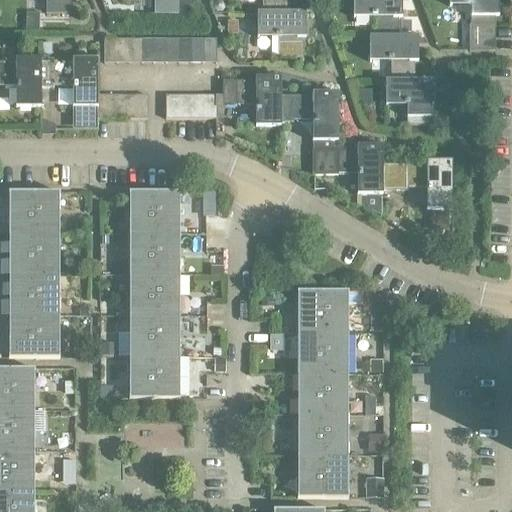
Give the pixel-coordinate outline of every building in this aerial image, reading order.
[(70,16),(69,0),(46,0),(47,16),(70,16)] [(155,0),(156,15),(155,15),(155,17),(179,16),(191,16),(191,1),(179,1),(178,0),(155,0)] [(286,0),(264,0),(264,15),(264,17),(287,17),(287,15),(286,0)] [(399,0),(353,0),(354,18),(376,17),(376,38),(376,40),(399,40),(399,38),(399,0)] [(495,0),(450,0),(451,5),(472,5),(472,27),(470,27),(470,53),(495,53),(495,0)] [(27,15),(26,33),(40,33),(40,15),(27,15)] [(303,15),(287,15),(287,17),(264,17),(264,15),(258,15),(258,38),(280,38),(280,60),(303,60),(303,15)] [(402,22),(402,34),(411,34),(411,23),(402,22)] [(237,23),(227,23),(228,37),(238,37),(237,23)] [(415,38),(399,38),(399,40),(376,40),(376,38),(370,38),(370,61),(392,61),(392,82),(392,84),(415,84),(415,82),(415,38)] [(192,65),(192,41),(180,42),(180,65),(192,65)] [(205,65),(205,42),(192,41),(192,65),(205,65)] [(118,65),(118,42),(105,42),(105,65),(118,65)] [(130,65),(130,42),(118,42),(118,65),(130,65)] [(142,65),(142,42),(130,42),(130,65),(142,65)] [(155,65),(155,42),(142,42),(142,65),(155,65)] [(167,65),(167,42),(155,42),(155,65),(167,65)] [(180,65),(180,42),(167,42),(167,65),(180,65)] [(217,42),(205,42),(205,65),(217,65),(217,42)] [(53,45),(42,45),(42,56),(53,56),(53,45)] [(41,91),(41,64),(0,64),(0,87),(18,88),(18,92),(19,92),(19,110),(41,110),(41,91)] [(98,97),(98,64),(41,64),(41,91),(54,91),(54,88),(74,88),(74,92),(75,92),(75,110),(97,110),(98,110),(98,97)] [(432,82),(415,82),(415,84),(392,84),(392,82),(386,82),(387,105),(408,105),(408,128),(432,127),(432,82)] [(223,83),(217,83),(217,97),(217,121),(225,121),(225,110),(237,110),(237,107),(258,107),(258,129),(282,129),(281,125),(281,98),(281,83),(223,83)] [(356,92),(356,108),(372,108),(372,92),(356,92)] [(111,122),(111,97),(98,97),(98,110),(97,110),(97,122),(111,122)] [(123,122),(123,97),(111,97),(111,122),(123,122)] [(136,122),(136,97),(123,97),(123,122),(136,122)] [(148,97),(136,97),(136,122),(148,122),(148,97)] [(179,97),(166,97),(166,121),(179,121),(179,97)] [(191,97),(179,97),(179,121),(192,121),(191,97)] [(204,97),(191,97),(192,121),(204,121),(204,97)] [(217,97),(204,97),(204,121),(215,121),(217,121),(217,97)] [(338,98),(281,98),(281,125),(295,125),(295,122),(316,122),(316,143),(338,143),(338,98)] [(383,151),(313,151),(313,177),(339,177),(339,174),(360,174),(360,196),(364,196),(364,208),(381,216),(381,196),(383,196),(383,192),(383,166),(383,151)] [(452,166),(383,166),(383,192),(408,192),(408,189),(429,189),(429,211),(452,211),(452,166)] [(34,237),(34,195),(10,195),(10,237),(34,237)] [(59,237),(59,195),(34,195),(34,237),(59,237)] [(152,235),(152,195),(130,195),(130,235),(152,235)] [(178,235),(178,195),(152,195),(152,235),(178,235)] [(430,214),(430,233),(449,233),(449,214),(430,214)] [(153,276),(152,235),(130,235),(130,276),(153,276)] [(178,276),(178,235),(152,235),(153,276),(178,276)] [(34,278),(34,237),(10,237),(10,278),(34,278)] [(59,278),(59,237),(34,237),(34,278),(59,278)] [(153,318),(153,276),(130,276),(130,318),(153,318)] [(178,318),(178,276),(153,276),(153,318),(178,318)] [(34,319),(34,278),(10,278),(10,319),(34,319)] [(59,319),(59,278),(34,278),(34,319),(59,319)] [(322,335),(322,294),(298,294),(298,335),(322,335)] [(346,335),(346,294),(322,294),(322,335),(346,335)] [(274,297),(261,297),(261,310),(274,309),(274,297)] [(371,297),(370,315),(383,315),(383,297),(371,297)] [(100,301),(100,312),(109,312),(109,301),(100,301)] [(154,359),(153,318),(130,318),(130,359),(154,359)] [(178,359),(178,318),(153,318),(154,359),(178,359)] [(34,360),(34,319),(10,319),(10,360),(34,360)] [(58,360),(59,319),(34,319),(34,360),(58,360)] [(322,376),(322,335),(298,335),(298,376),(322,376)] [(346,376),(346,335),(322,335),(322,376),(346,376)] [(283,337),(270,337),(270,353),(283,353),(283,337)] [(117,345),(100,345),(100,357),(117,357),(117,345)] [(213,350),(213,358),(221,358),(221,350),(213,350)] [(154,401),(154,359),(130,359),(130,401),(154,401)] [(178,401),(178,359),(154,359),(154,401),(178,401)] [(226,361),(215,361),(215,374),(226,374),(226,361)] [(370,362),(370,375),(382,375),(382,362),(370,362)] [(0,413),(9,413),(9,372),(0,372),(0,413)] [(33,413),(33,372),(9,372),(9,413),(33,413)] [(322,418),(322,376),(298,376),(298,418),(322,418)] [(346,418),(346,376),(322,376),(322,418),(346,418)] [(113,388),(100,388),(100,401),(113,401),(113,388)] [(375,399),(365,399),(365,418),(375,418),(375,399)] [(0,454),(9,454),(9,413),(0,413),(0,454)] [(33,454),(33,413),(9,413),(9,454),(33,454)] [(322,459),(322,418),(298,418),(298,459),(322,459)] [(346,459),(346,418),(322,418),(322,459),(346,459)] [(368,437),(368,454),(382,454),(382,437),(368,437)] [(0,495),(9,495),(9,454),(0,454),(0,495)] [(33,495),(33,454),(9,454),(9,495),(33,495)] [(322,501),(322,459),(298,459),(298,501),(322,501)] [(346,501),(346,459),(322,459),(322,501),(346,501)] [(76,462),(63,462),(63,474),(76,474),(76,462)] [(366,481),(366,501),(383,501),(383,481),(366,481)] [(0,511),(9,511),(9,495),(0,495),(0,511)] [(32,511),(33,495),(9,495),(9,511),(32,511)]
